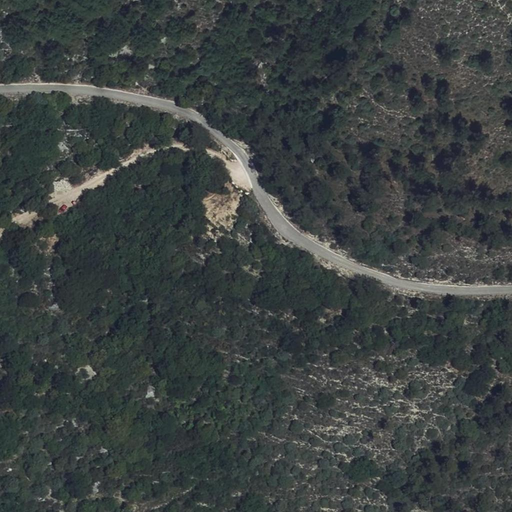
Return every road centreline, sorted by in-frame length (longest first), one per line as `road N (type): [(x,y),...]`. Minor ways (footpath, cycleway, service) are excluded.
road 1 (tertiary): [(0,89),(81,90),(182,110),(245,161),(281,225),(346,265),(439,289),(511,287)]
road 2 (track): [(245,161),(192,149),(145,151),(0,237)]
